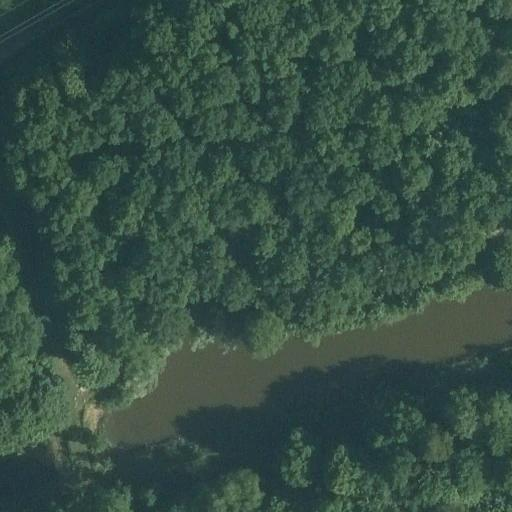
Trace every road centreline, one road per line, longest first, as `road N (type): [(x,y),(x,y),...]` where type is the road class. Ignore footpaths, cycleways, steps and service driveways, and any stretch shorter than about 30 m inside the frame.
road 1 (unknown): [(75,406),(99,384),(132,318),(253,219),(329,179),(459,25),(506,0)]
road 2 (track): [(33,511),(511,374)]
road 3 (unknown): [(0,157),(73,389),(90,495)]
road 4 (unknown): [(184,273),(292,289),(511,233)]
